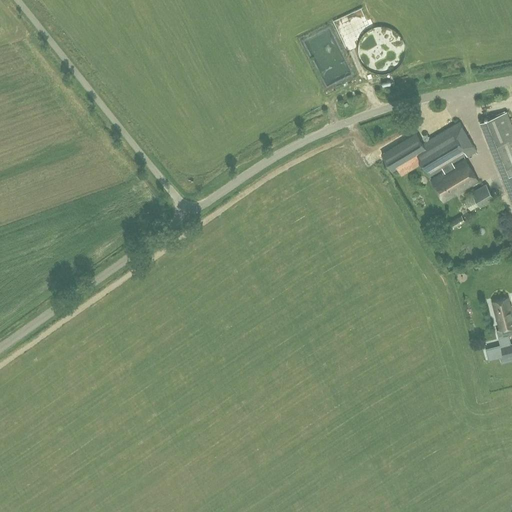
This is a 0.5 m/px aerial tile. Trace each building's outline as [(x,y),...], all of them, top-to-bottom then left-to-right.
[(511,200),(511,124),(507,112),(480,123),(511,200)] [(468,156),(470,155),(477,151),(460,122),(402,156),(407,164),(411,161),(414,166),(419,163),(418,162),(421,160),(430,176),(442,169),(444,172),(431,180),(444,201),(478,181),(466,159),(454,166),(453,163),(467,155),(468,156)] [(480,207),(494,199),(486,185),(474,192),(475,194),(465,200),(471,210),(479,205),(480,207)] [(465,221),(462,215),(450,222),(454,228),(465,221)] [(511,313),(508,297),(493,301),(500,330),(501,330),(505,346),(502,346),(507,365),(489,369),(507,445),(511,444),(511,344),(510,345),(508,335),(511,333),(511,313)]
